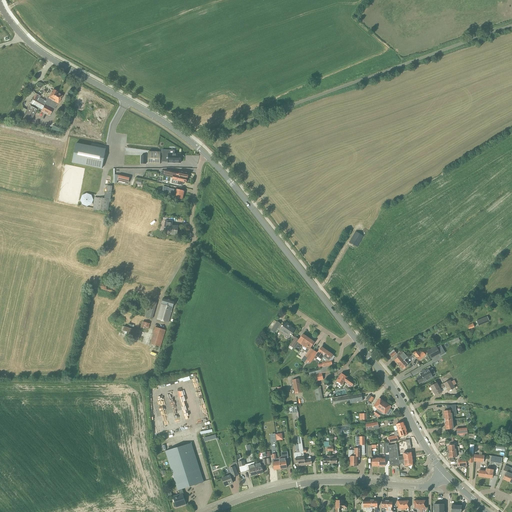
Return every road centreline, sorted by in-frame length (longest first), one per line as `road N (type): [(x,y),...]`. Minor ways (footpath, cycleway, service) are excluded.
road 1 (tertiary): [(446,473),(368,355),(195,145)]
road 2 (unclassified): [(195,145),(511,25)]
road 3 (tertiary): [(213,511),(297,484),(425,487),(446,473)]
road 4 (tertiary): [(195,145),(35,48),(2,10)]
